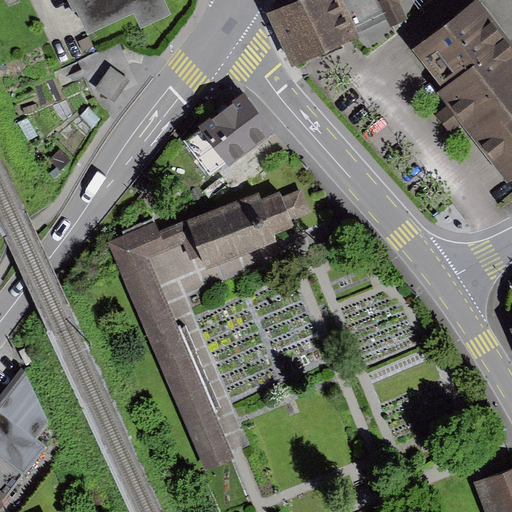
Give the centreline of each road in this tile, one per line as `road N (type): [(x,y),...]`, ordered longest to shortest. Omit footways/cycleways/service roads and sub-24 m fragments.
road 1 (primary): [(0,323),(233,7)]
road 2 (residential): [(233,7),(253,57),(285,102),(442,285)]
road 3 (residential): [(442,285),(511,395)]
